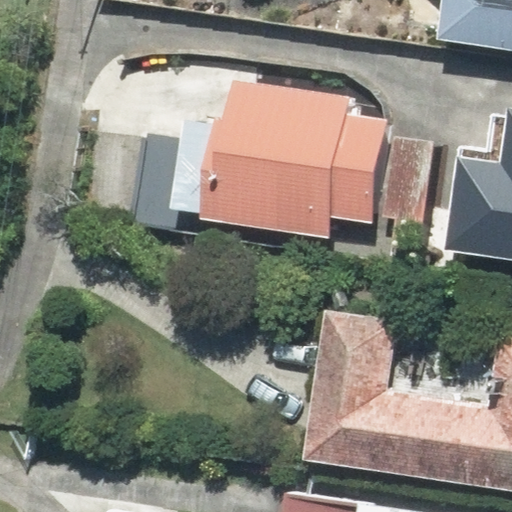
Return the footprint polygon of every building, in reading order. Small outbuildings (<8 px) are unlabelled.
[(511,0),(441,0),(436,38),(511,49),(511,0)] [(352,97),(229,77),(222,119),(199,116),(184,209),(202,212),(201,218),(329,238),(332,218),(374,225),(391,120),(349,113),(352,97)] [(461,148),(447,247),(511,256),(511,110),(508,109),(507,118),(494,116),(488,152),(461,148)] [(188,139),(148,133),(136,222),(176,227),(188,139)] [(432,142),(394,137),(382,216),(420,221),(432,142)] [(394,324),(327,313),(305,457),(511,488),(511,336),(499,334),(492,377),(507,379),(502,411),(383,393),(394,324)] [(403,511),(286,494),(283,511),(403,511)]
